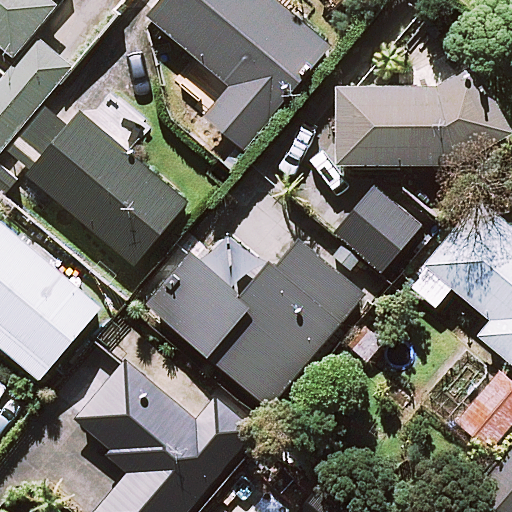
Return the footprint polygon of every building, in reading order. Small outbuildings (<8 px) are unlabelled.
[(0,0),(0,41),(16,54),(59,2),(56,0),(0,0)] [(332,45),(279,0),(166,0),(153,16),(233,85),(208,114),(245,146),(332,45)] [(44,32),(0,81),(0,152),(79,63),(44,32)] [(511,116),(482,81),(442,81),(341,79),(339,163),(472,166),(511,129),(511,116)] [(189,202),(85,113),(32,175),(136,264),(189,202)] [(426,226),(377,186),(338,233),(387,273),(426,226)] [(511,225),(483,200),(412,284),(438,306),(455,286),(493,318),(481,333),(511,359),(511,225)] [(105,304),(0,214),(0,339),(43,376),(105,304)] [(371,294),(302,235),(250,296),(199,252),(154,304),(274,407),(371,294)] [(201,418),(129,357),(79,418),(137,467),(98,511),(186,511),(256,429),(219,397),(201,418)] [(511,423),(511,381),(501,371),(458,421),(491,449),(511,423)] [(511,511),(511,444),(475,487),(504,511),(511,511)]
